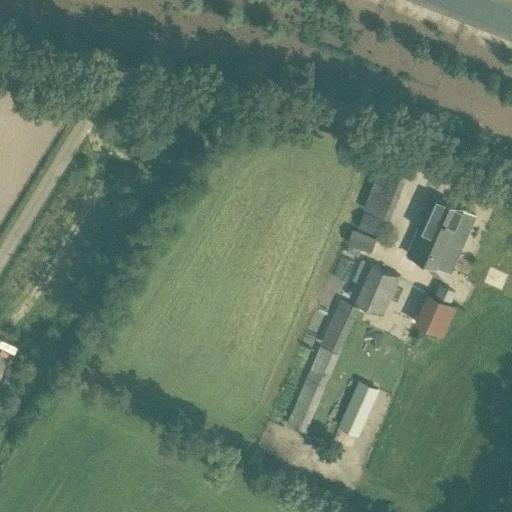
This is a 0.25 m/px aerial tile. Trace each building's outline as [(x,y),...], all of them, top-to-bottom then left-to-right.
[(511,0),(413,0),(511,39),(511,0)] [(466,209),(433,194),(408,252),(451,270),(475,214),(466,210),(466,209)] [(377,233),(383,218),(365,211),(359,226),(377,233)] [(370,250),(375,237),(353,227),(348,241),(370,250)] [(384,310),(400,273),(362,257),(353,277),(358,279),(351,295),(384,310)] [(340,350),(360,306),(341,297),(321,342),(340,350)] [(321,344),(287,422),(307,430),(340,353),(321,344)] [(358,432),(377,387),(359,379),(340,424),(358,432)]
